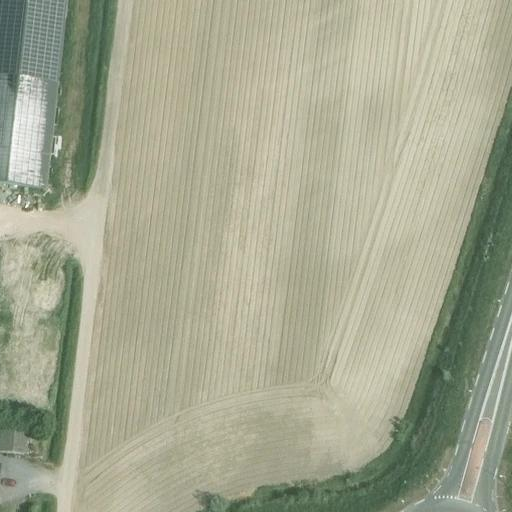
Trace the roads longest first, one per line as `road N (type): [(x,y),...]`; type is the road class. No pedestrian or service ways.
road 1 (track): [(124,0),(69,511)]
road 2 (primary): [(511,312),(438,507)]
road 3 (primary): [(481,511),(511,340)]
